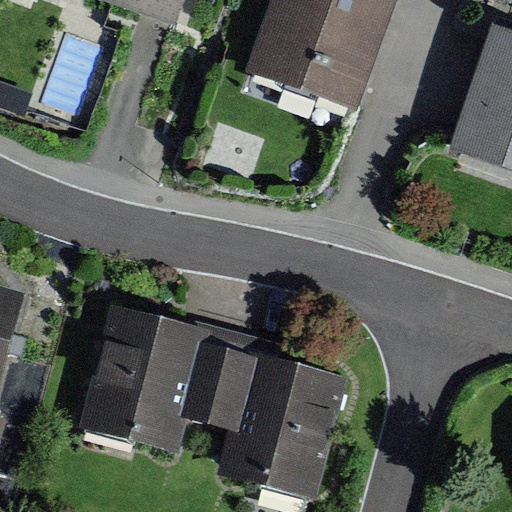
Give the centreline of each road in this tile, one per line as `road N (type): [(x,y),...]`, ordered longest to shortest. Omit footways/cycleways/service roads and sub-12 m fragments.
road 1 (residential): [(0,160),(452,313)]
road 2 (residential): [(395,511),(452,313)]
